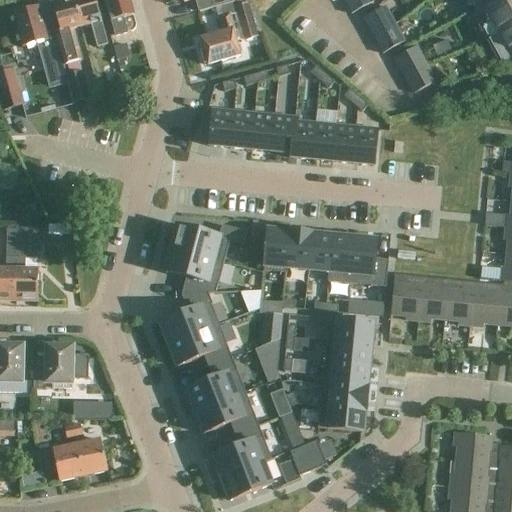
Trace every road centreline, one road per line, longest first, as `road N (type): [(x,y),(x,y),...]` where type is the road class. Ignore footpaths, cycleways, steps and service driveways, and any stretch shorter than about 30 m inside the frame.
road 1 (residential): [(437,204),(148,171)]
road 2 (residential): [(320,511),(381,458),(407,405),(423,391),(511,398)]
road 3 (residential): [(166,483),(103,318)]
road 4 (residential): [(148,171),(169,88),(150,0)]
road 5 (residential): [(148,178),(0,149)]
road 6 (residential): [(103,318),(148,178)]
